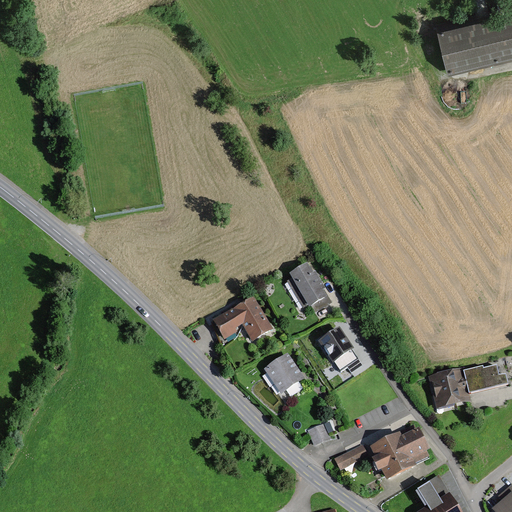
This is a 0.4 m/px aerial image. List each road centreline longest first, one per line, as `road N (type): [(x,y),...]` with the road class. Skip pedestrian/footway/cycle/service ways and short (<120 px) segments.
road 1 (tertiary): [(0,187),(141,307),(312,474),(364,511)]
road 2 (residential): [(478,511),(328,285)]
